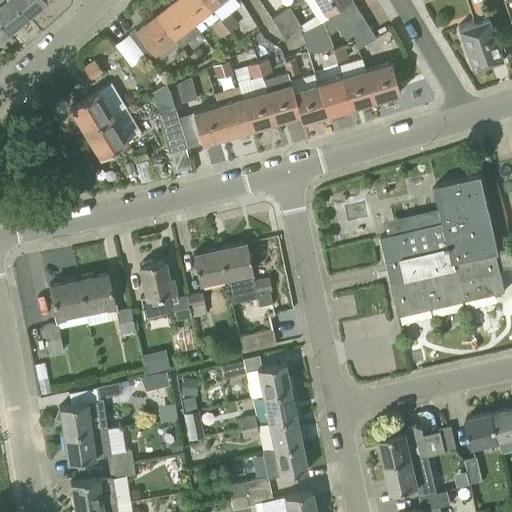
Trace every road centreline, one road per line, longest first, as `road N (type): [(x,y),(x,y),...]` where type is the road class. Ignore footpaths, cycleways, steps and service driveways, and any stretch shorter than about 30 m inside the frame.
road 1 (residential): [(0,239),(280,177)]
road 2 (residential): [(337,404),(280,177)]
road 3 (residential): [(280,177),(465,113)]
road 4 (residential): [(31,511),(0,323)]
road 5 (residential): [(337,404),(511,365)]
road 6 (residential): [(0,90),(100,1)]
road 7 (residential): [(465,113),(402,0)]
